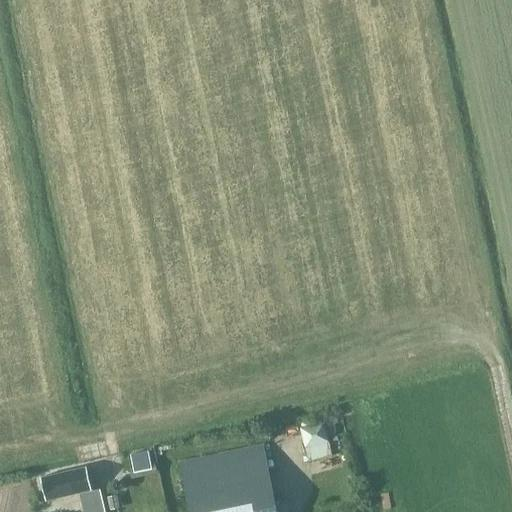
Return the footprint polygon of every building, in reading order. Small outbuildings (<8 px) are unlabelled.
[(309,462),(331,456),(325,423),(301,429),(309,462)] [(277,511),(271,480),(263,445),(178,463),(189,511),(277,511)] [(133,459),(136,470),(153,466),(150,455),(133,459)] [(45,502),(90,493),(91,492),(91,491),(86,469),(40,479),(45,502)] [(115,497),(107,499),(110,511),(118,509),(115,497)]
